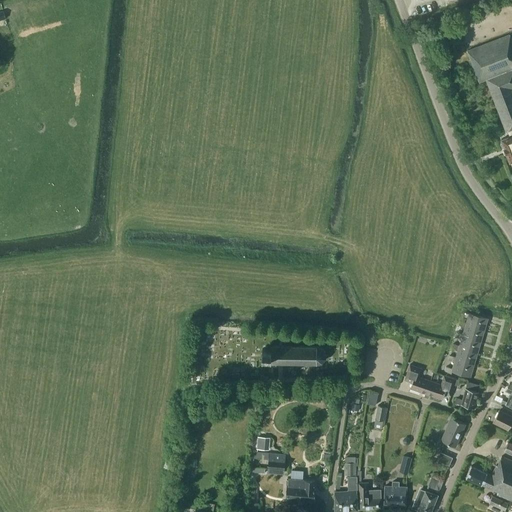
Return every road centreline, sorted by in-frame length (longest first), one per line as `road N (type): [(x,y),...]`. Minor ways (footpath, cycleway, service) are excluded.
road 1 (tertiary): [(508,229),(461,163),(399,0)]
road 2 (residential): [(328,511),(349,393),(378,387),(477,420)]
